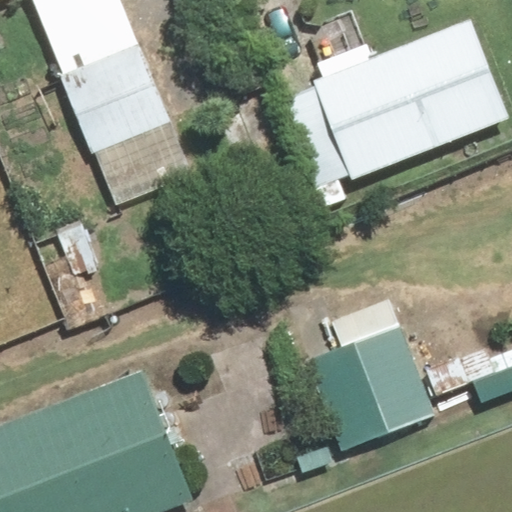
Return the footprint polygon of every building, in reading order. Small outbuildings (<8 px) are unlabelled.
[(46,0),(125,201),(197,173),(129,0),(46,0)] [(511,119),(511,71),(488,12),(382,55),(376,39),(329,57),(335,73),(282,94),(327,208),(358,196),(352,183),(511,119)] [(84,222),(53,234),(76,291),(107,278),(84,222)] [(409,321),(312,358),(344,445),(441,408),(409,321)] [(511,383),(511,359),(477,373),(485,394),(511,383)] [(145,370),(0,425),(0,511),(140,511),(192,492),(145,370)]
